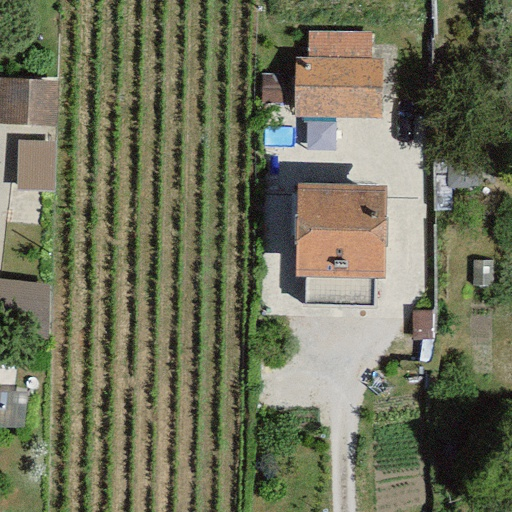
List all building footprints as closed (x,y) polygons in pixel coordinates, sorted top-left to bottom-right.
[(300,79),(288,78),(286,135),(374,138),(376,82),(364,81),(365,49),(301,47),(300,79)] [(44,98),(0,96),(0,147),(43,149),(44,98)] [(45,159),(10,158),(9,197),(44,198),(45,159)] [(374,306),(375,210),(287,209),(286,305),(374,306)] [(41,287),(0,287),(0,332),(41,332),(41,287)]
